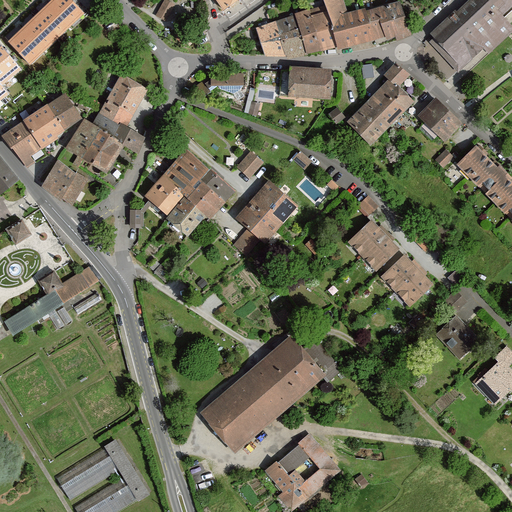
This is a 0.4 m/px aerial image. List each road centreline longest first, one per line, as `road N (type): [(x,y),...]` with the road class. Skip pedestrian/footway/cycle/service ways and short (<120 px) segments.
road 1 (track): [(511,495),(342,335),(299,333),(263,355)]
road 2 (track): [(468,455),(313,428),(283,430),(253,454),(235,457),(202,444),(168,455)]
road 3 (tertiary): [(120,288),(184,511)]
road 4 (residential): [(404,53),(178,68)]
road 5 (residential): [(511,156),(404,53)]
road 6 (residential): [(178,68),(127,187)]
